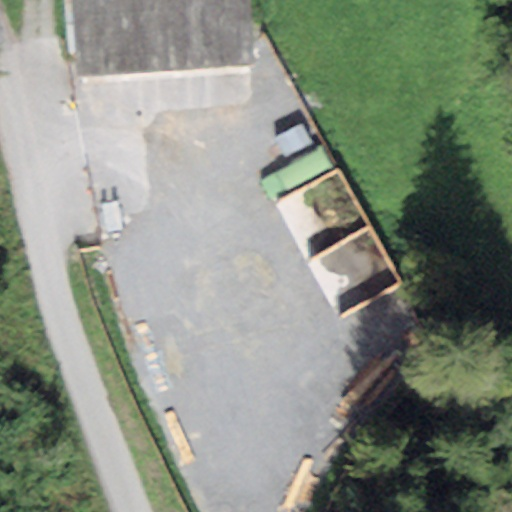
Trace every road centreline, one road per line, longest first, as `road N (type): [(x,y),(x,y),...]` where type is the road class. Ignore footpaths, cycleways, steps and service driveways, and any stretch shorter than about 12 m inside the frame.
road 1 (unclassified): [(0,64),(62,312),(133,511)]
road 2 (track): [(35,204),(40,0)]
